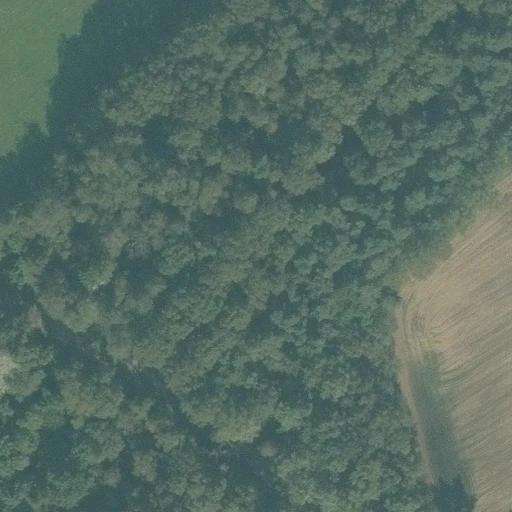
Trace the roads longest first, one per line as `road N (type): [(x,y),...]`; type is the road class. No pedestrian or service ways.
road 1 (unclassified): [(143,378),(438,0)]
road 2 (unclassified): [(312,511),(143,378)]
road 3 (unclassified): [(143,378),(0,303)]
